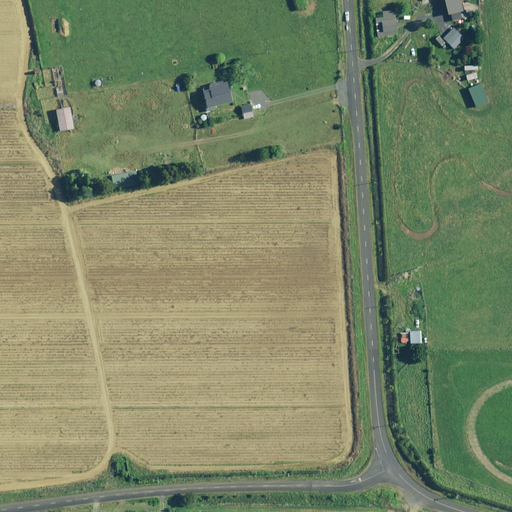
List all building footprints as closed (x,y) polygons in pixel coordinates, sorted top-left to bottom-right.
[(464,11),(461,0),(446,0),(449,14),(451,14),(452,21),(463,18),(461,11),(464,11)] [(398,34),(395,9),(383,11),(384,17),(375,18),(377,37),(398,34)] [(460,49),(457,46),(465,38),(454,27),(443,38),(453,48),(457,52),(460,49)] [(426,41),(422,34),(415,38),(419,44),(426,41)] [(446,43),(438,34),(434,37),(442,46),(446,43)] [(232,102),(227,81),(209,86),(210,87),(202,89),(208,111),(214,109),(213,107),(232,102)] [(254,116),(251,104),(241,106),(244,119),(254,116)] [(74,128),(71,107),(57,109),(60,130),(74,128)] [(139,184),(136,171),(112,176),(114,189),(139,184)] [(411,331),(411,333),(402,333),(402,342),(406,342),(406,341),(411,341),(411,343),(421,343),(421,331),(411,331)]
